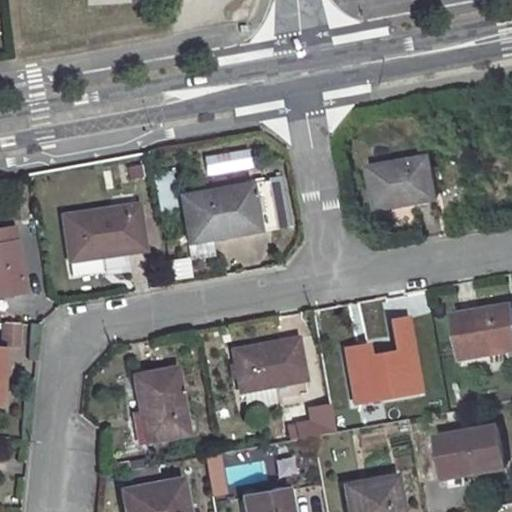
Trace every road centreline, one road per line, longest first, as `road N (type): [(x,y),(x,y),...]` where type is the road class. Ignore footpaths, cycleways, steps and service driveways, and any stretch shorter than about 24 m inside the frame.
road 1 (residential): [(337,279),(72,339),(49,511)]
road 2 (tertiary): [(292,76),(0,128)]
road 3 (tertiary): [(511,36),(292,76)]
road 4 (residential): [(337,279),(292,76)]
road 5 (residential): [(511,249),(337,279)]
road 6 (unknown): [(72,339),(47,307),(22,210)]
